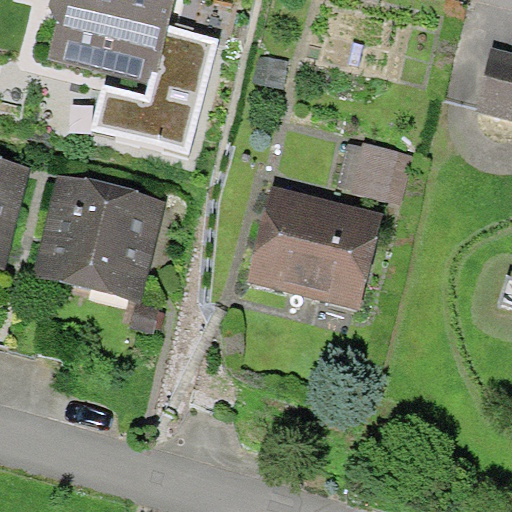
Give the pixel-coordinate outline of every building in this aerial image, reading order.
[(175,0),(50,0),(49,6),(58,19),(48,59),(151,84),(169,25),(175,0)] [(220,39),(169,25),(151,84),(148,95),(102,83),(90,129),(189,154),(220,39)] [(476,110),(511,119),(511,53),(492,48),(476,110)] [(290,62),(261,55),(254,82),(283,90),(290,62)] [(351,190),(351,193),(401,206),(414,154),(363,141),(362,145),(348,142),(337,187),(351,190)] [(0,268),(5,269),(30,167),(0,159),(0,268)] [(33,275),(141,302),(166,202),(58,175),(33,275)] [(273,186),(249,282),(360,309),(384,214),(273,186)] [(157,309),(136,304),(132,327),(153,331),(157,309)]
